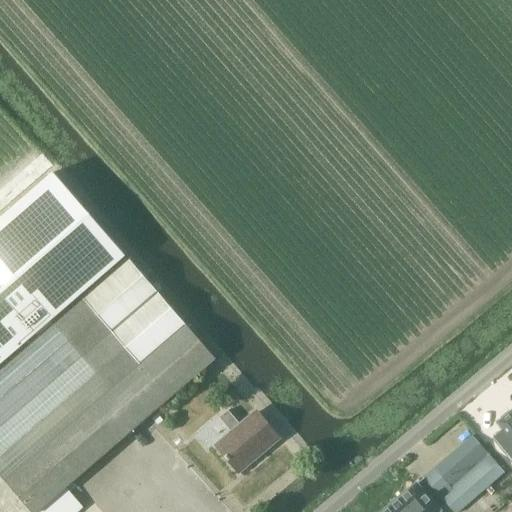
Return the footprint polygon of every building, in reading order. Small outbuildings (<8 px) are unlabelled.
[(54,172),(0,218),(0,364),(126,255),(54,172)] [(0,475),(31,511),(76,511),(82,508),(65,488),(69,484),(147,416),(215,357),(129,258),(0,369),(0,475)] [(217,445),(240,472),(278,439),(256,412),(241,426),(228,410),(219,418),(231,433),(217,445)] [(511,410),(497,423),(503,430),(494,437),(511,458),(511,410)] [(423,478),(453,511),(458,511),(504,473),(489,456),(488,457),(471,436),(423,478)] [(416,484),(384,511),(435,511),(438,510),(416,484)]
